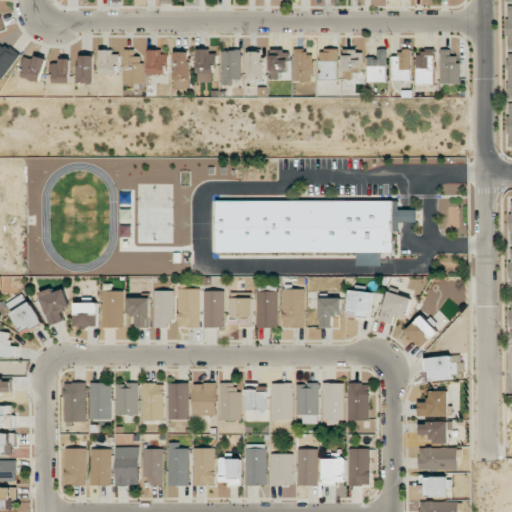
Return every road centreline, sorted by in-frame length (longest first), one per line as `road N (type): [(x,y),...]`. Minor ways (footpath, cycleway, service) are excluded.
road 1 (residential): [(51,511),(46,359),(390,360)]
road 2 (residential): [(485,23),(35,23),(35,0)]
road 3 (residential): [(484,0),(490,457)]
road 4 (residential): [(390,511),(390,360)]
